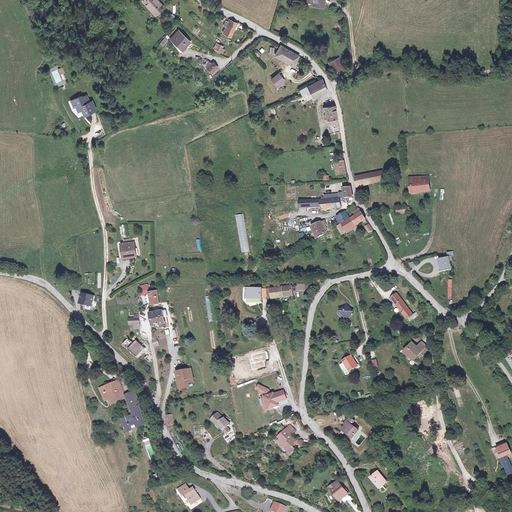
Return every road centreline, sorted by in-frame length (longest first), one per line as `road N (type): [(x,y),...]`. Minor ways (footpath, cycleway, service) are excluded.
road 1 (unclassified): [(0,272),(42,283),(85,322),(128,369),(173,455),(191,472),(313,511)]
road 2 (unclassified): [(368,511),(333,446),(302,413),(309,319),(329,282),(394,264)]
road 3 (residential): [(479,511),(441,422),(441,310)]
road 4 (unclassified): [(394,264),(356,200),(327,81)]
road 5 (unclassified): [(327,81),(367,65),(467,75),(511,53)]
road 6 (unclassified): [(327,81),(308,58),(204,0)]
